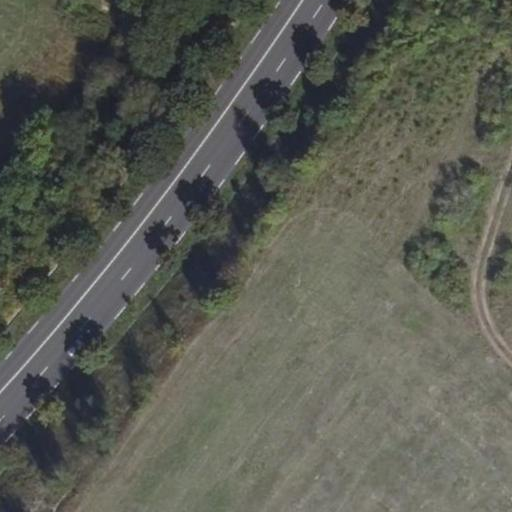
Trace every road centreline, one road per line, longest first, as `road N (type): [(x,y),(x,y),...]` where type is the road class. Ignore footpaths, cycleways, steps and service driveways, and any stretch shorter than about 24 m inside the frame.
road 1 (primary): [(0,404),(195,169),(315,0)]
road 2 (track): [(511,186),(479,270),(489,328),(511,351)]
